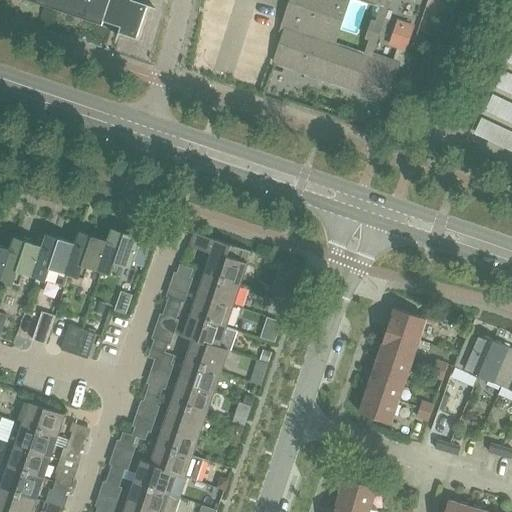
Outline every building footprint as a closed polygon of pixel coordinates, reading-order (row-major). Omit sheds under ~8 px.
[(31,0),(45,4),(103,24),(104,20),(121,26),(118,36),(119,36),(120,32),(137,38),(149,6),(152,7),(153,6),(144,3),(144,0),(31,0)] [(293,0),(289,15),(283,31),(287,32),(277,61),(385,98),(396,65),(368,55),(334,44),(348,0),(363,0),(384,7),(386,3),(382,2),(382,0),(293,0)] [(389,45),(397,48),(406,51),(415,25),(397,19),(389,45)] [(112,229),(108,241),(98,270),(117,277),(121,264),(132,268),(133,264),(140,242),(141,239),(112,229)] [(79,231),(75,243),(65,273),(84,279),(89,267),(98,270),(108,241),(79,231)] [(212,253),(205,273),(240,285),(247,263),(228,256),(231,245),(194,233),(190,246),(212,253)] [(65,273),(75,243),(47,234),(42,246),(32,276),(51,282),(56,270),(65,273)] [(32,276),(42,246),(14,237),(10,249),(0,277),(0,278),(19,285),(23,273),(32,276)] [(151,246),(140,242),(133,264),(143,267),(151,246)] [(0,277),(10,249),(0,246),(0,277)] [(193,269),(181,265),(180,265),(177,274),(190,278),(193,269)] [(233,305),(240,285),(205,273),(199,293),(233,305)] [(291,290),(275,285),(272,294),(288,299),(291,290)] [(227,325),(233,305),(199,293),(192,314),(227,325)] [(166,306),(179,311),(182,302),(169,297),(166,306)] [(176,319),(179,311),(166,306),(163,315),(176,319)] [(387,331),(419,342),(426,321),(435,324),(438,316),(426,312),(424,318),(395,308),(387,331)] [(32,340),(46,345),(56,316),(42,312),(32,340)] [(184,337),(193,340),(227,351),(228,350),(219,346),(227,325),(192,314),(184,337)] [(75,355),(83,330),(69,325),(61,350),(75,355)] [(96,334),(83,330),(75,355),(88,359),(96,334)] [(479,375),(494,341),(469,330),(454,366),(470,373),(471,372),(479,375)] [(419,342),(387,331),(380,350),(412,361),(419,342)] [(152,348),(161,351),(165,353),(168,344),(155,339),(152,348)] [(221,371),(227,351),(193,340),(186,360),(221,371)] [(511,348),(494,341),(479,375),(487,379),(486,380),(500,386),(511,357),(511,348)] [(412,361),(380,350),(374,368),(406,379),(412,361)] [(165,353),(161,351),(158,360),(171,364),(174,356),(165,353)] [(511,357),(500,386),(511,391),(511,357)] [(214,392),(221,371),(186,360),(179,381),(214,392)] [(436,360),(433,368),(444,372),(447,364),(436,360)] [(367,390),(399,401),(406,379),(374,368),(367,390)] [(444,372),(433,368),(431,375),(442,379),(444,372)] [(207,413),(214,392),(179,381),(172,402),(207,413)] [(147,393),(160,397),(163,388),(150,384),(147,393)] [(399,401),(367,390),(359,412),(391,423),(399,401)] [(160,397),(147,393),(144,402),(157,406),(160,397)] [(422,401),(419,409),(431,413),(433,405),(422,401)] [(200,433),(207,413),(172,402),(165,422),(200,433)] [(30,403),(23,424),(58,436),(65,415),(30,403)] [(431,413),(419,409),(417,416),(428,420),(431,413)] [(13,421),(6,442),(50,457),(58,436),(23,424),(13,421)] [(192,456),(200,433),(165,422),(158,444),(192,456)] [(132,436),(136,437),(146,440),(149,431),(135,427),(132,436)] [(73,432),(70,441),(83,445),(86,436),(73,432)] [(136,437),(132,436),(123,433),(120,441),(133,446),(136,437)] [(80,454),(83,445),(70,441),(67,450),(80,454)] [(435,448),(446,452),(449,444),(437,441),(435,448)] [(43,478),(50,457),(6,442),(0,458),(0,462),(9,466),(43,478)] [(201,458),(192,456),(158,444),(151,464),(194,478),(201,458)] [(449,444),(446,452),(458,455),(460,447),(449,444)] [(491,444),(488,452),(500,455),(502,447),(491,444)] [(511,450),(502,447),(500,455),(511,459),(511,456),(511,450)] [(194,478),(151,464),(142,461),(135,483),(169,494),(176,475),(193,480),(194,478)] [(109,474),(122,478),(125,470),(112,465),(109,474)] [(9,466),(2,487),(36,499),(43,478),(9,466)] [(58,474),(55,482),(69,487),(72,478),(58,474)] [(122,478),(109,474),(106,483),(119,487),(122,478)] [(344,478),(337,500),(370,510),(376,487),(344,478)] [(69,487),(55,482),(52,491),(66,496),(69,487)] [(173,511),(178,497),(169,494),(135,483),(128,503),(154,511),(173,511)] [(31,511),(36,499),(2,487),(0,491),(0,511),(31,511)] [(369,511),(370,510),(337,500),(333,511),(369,511)] [(467,511),(469,506),(448,500),(444,511),(467,511)] [(49,503),(45,511),(60,511),(62,508),(49,503)] [(154,511),(128,503),(124,511),(154,511)]
